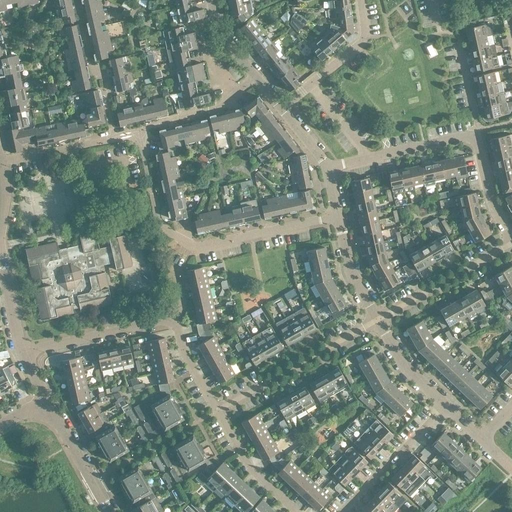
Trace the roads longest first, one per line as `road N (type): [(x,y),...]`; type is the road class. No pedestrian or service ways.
road 1 (residential): [(339,215),(194,247),(159,224),(139,132)]
road 2 (residential): [(218,412),(376,323)]
road 3 (residential): [(176,317),(24,351)]
road 4 (residential): [(330,168),(478,132)]
road 5 (residential): [(342,511),(446,403)]
road 6 (residential): [(118,137),(110,95),(94,81),(75,0)]
road 7 (residential): [(283,108),(357,50),(365,0)]
road 8 (residential): [(139,132),(219,108),(255,79)]
road 9 (tertiary): [(108,511),(47,399)]
road 10 (residential): [(296,511),(249,466),(218,412)]
